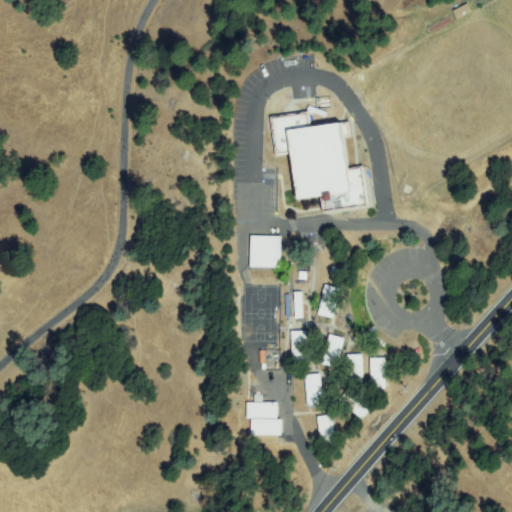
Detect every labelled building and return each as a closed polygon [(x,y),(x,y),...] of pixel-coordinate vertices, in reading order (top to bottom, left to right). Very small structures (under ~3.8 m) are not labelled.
[(364,168),(370,204),(326,212),(323,196),(300,200),(293,152),(278,155),(272,119),(309,113),(312,129),(350,122),(352,137),(344,139),(349,171),(364,168)] [(280,267),(252,266),(253,236),(281,237),(280,267)] [(339,290),(334,315),(321,313),(326,287),(339,290)] [(295,291),(302,291),(303,318),(296,318),(295,291)] [(309,360),(296,361),(293,333),(306,332),(309,360)] [(324,362),(331,337),(343,341),(337,365),(324,362)] [(361,357),(361,383),(349,383),(349,357),(361,357)] [(372,388),(373,360),(385,361),(384,389),(372,388)] [(320,375),(323,403),(310,404),(306,376),(320,375)] [(350,389),(372,407),(363,418),(341,400),(350,389)] [(250,404),(278,404),(278,416),(251,416),(250,404)] [(320,417),(333,416),(335,445),(322,446),(320,417)] [(283,420),(283,434),(254,434),(254,421),(283,420)]
